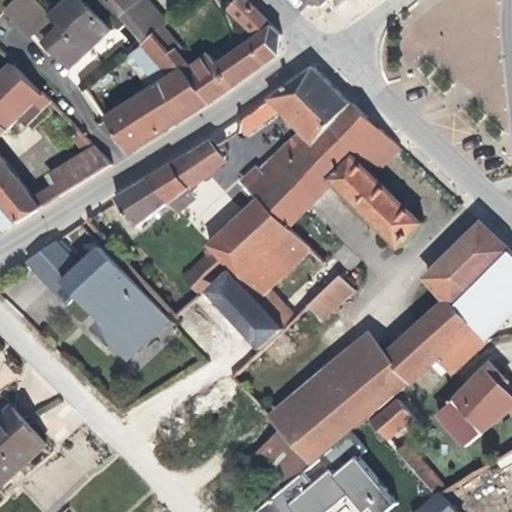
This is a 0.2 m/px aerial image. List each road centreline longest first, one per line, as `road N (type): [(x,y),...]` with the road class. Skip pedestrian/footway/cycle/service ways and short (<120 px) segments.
road 1 (residential): [(314,47),(0,245)]
road 2 (residential): [(0,313),(200,511)]
road 3 (residential): [(314,47),(472,182),(511,205)]
